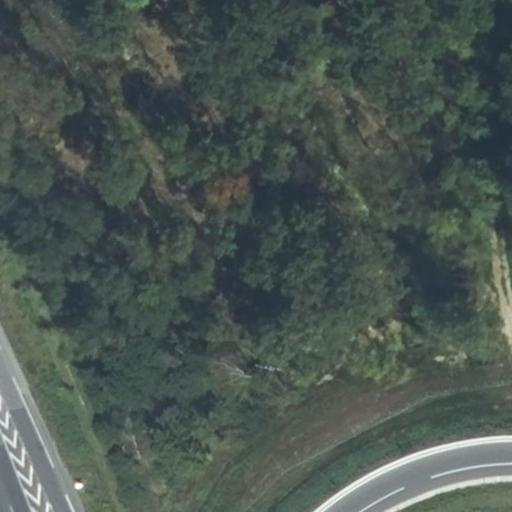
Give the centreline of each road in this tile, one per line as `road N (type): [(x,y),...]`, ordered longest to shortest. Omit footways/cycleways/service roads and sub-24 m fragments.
road 1 (track): [(125,511),(0,218)]
road 2 (track): [(511,313),(505,304),(485,0)]
road 3 (motorway): [(350,511),(378,490),(448,462),(511,453)]
road 4 (motorway): [(61,511),(0,374)]
